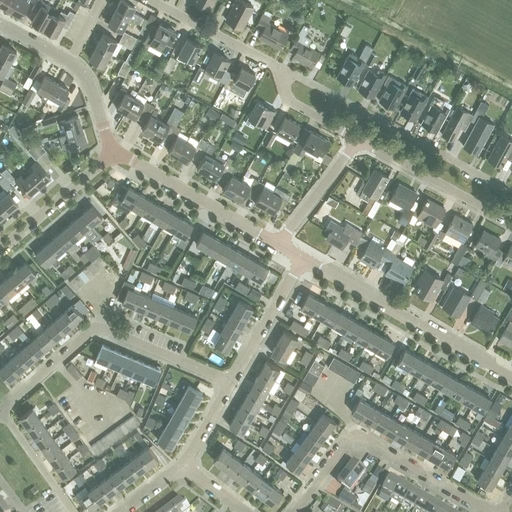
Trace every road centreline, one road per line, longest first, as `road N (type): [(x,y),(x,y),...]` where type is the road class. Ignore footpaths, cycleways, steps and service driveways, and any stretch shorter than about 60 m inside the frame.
road 1 (residential): [(511,192),(283,69)]
road 2 (residential): [(511,377),(308,261)]
road 3 (residential): [(282,246),(113,152)]
road 4 (residential): [(511,223),(360,140)]
road 5 (residential): [(352,442),(365,440),(493,511)]
road 6 (residential): [(283,69),(152,0)]
road 7 (residential): [(5,246),(113,152)]
road 8 (residential): [(231,381),(308,261)]
road 9 (residential): [(99,328),(231,381)]
road 10 (residential): [(282,246),(360,140)]
road 11 (residential): [(74,511),(3,411)]
